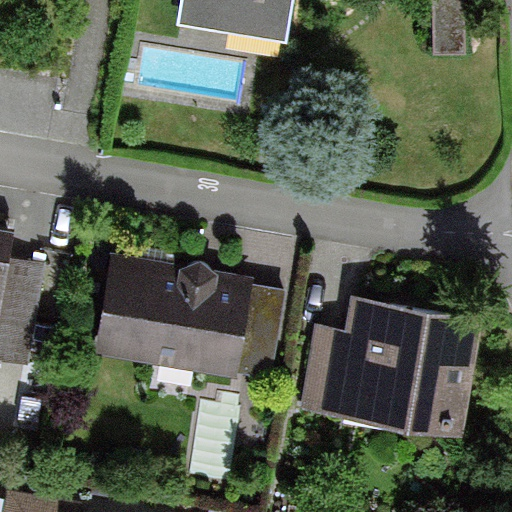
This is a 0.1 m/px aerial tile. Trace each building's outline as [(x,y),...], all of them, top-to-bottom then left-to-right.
[(179,0),(175,29),(283,46),(290,0),(179,0)] [(12,231),(0,229),(0,360),(33,366),(49,262),(8,256),(12,231)] [(290,290),(121,258),(104,352),(272,384),(290,290)] [(475,317),(333,294),(313,415),(455,438),(475,317)] [(90,511),(10,498),(7,511),(90,511)]
